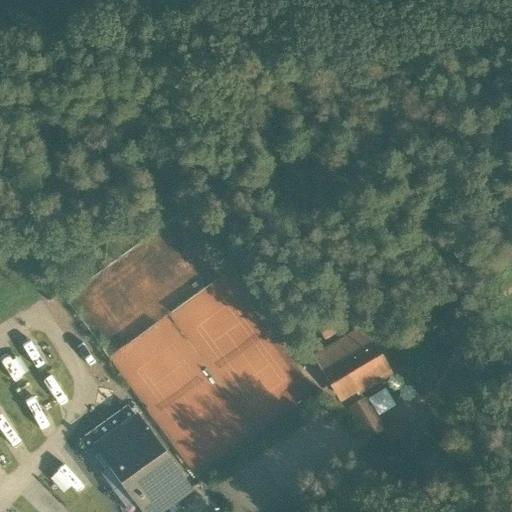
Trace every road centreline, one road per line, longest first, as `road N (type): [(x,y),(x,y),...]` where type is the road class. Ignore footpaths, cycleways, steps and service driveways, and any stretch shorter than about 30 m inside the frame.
road 1 (track): [(0,29),(273,0)]
road 2 (residential): [(308,511),(355,486),(390,488),(425,511)]
